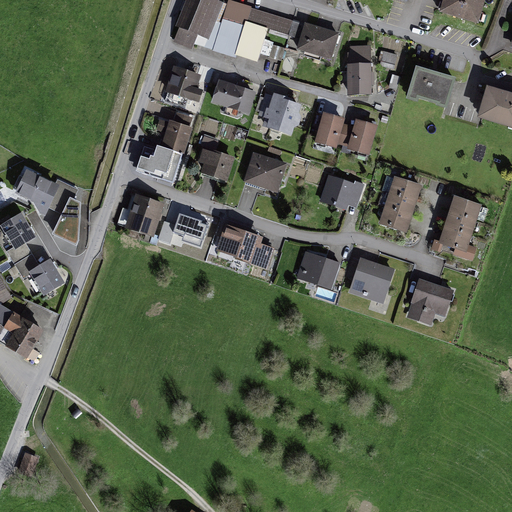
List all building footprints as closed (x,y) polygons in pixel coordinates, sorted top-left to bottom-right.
[(224,7),(206,0),(190,0),(178,29),(208,42),(224,7)] [(444,0),(442,8),(480,19),(485,0),(444,0)] [(292,24),(229,3),(213,54),(259,69),(267,42),(284,48),(292,24)] [(341,39),(306,29),(298,56),(334,66),(341,39)] [(373,48),(347,49),(349,96),(375,95),(373,48)] [(175,69),(167,96),(204,107),(208,94),(198,91),(203,77),(175,69)] [(457,85),(416,73),(409,99),(449,111),(457,85)] [(257,96),(217,83),(211,103),(251,115),(257,96)] [(511,104),(487,98),(479,126),(511,135),(511,104)] [(305,107),(273,99),(264,133),(296,142),(305,107)] [(139,174),(177,186),(199,117),(174,109),(163,145),(156,143),(150,161),(144,159),(139,174)] [(344,123),(323,118),(316,148),(337,152),(344,123)] [(380,129),(358,123),(349,152),(372,158),(380,129)] [(194,172),(225,182),(233,159),(202,148),(194,172)] [(254,154),(246,182),(282,192),(290,164),(254,154)] [(58,187),(27,174),(18,197),(31,203),(36,216),(45,220),(58,187)] [(426,187),(399,178),(395,192),(422,201),(426,187)] [(321,204),(357,215),(364,191),(328,180),(321,204)] [(416,220),(422,201),(395,192),(389,211),(416,220)] [(74,195),(56,232),(79,243),(82,236),(85,201),(74,195)] [(130,196),(121,229),(156,238),(165,206),(130,196)] [(470,259),(486,211),(457,201),(441,249),(470,259)] [(384,227),(411,236),(416,220),(389,211),(384,227)] [(174,214),(167,237),(193,246),(200,222),(174,214)] [(19,216),(0,227),(0,231),(12,252),(33,239),(19,216)] [(264,241),(224,228),(215,256),(269,273),(275,254),(262,249),(264,241)] [(305,253),(297,278),(332,289),(340,265),(305,253)] [(361,261),(350,293),(384,304),(395,273),(361,261)] [(47,262),(26,274),(40,298),(61,286),(47,262)] [(0,311),(15,302),(0,276),(0,311)] [(457,297),(421,286),(411,322),(435,329),(438,319),(450,322),(457,297)] [(5,346),(37,363),(53,334),(20,316),(5,346)] [(24,456),(20,472),(36,476),(40,460),(24,456)]
